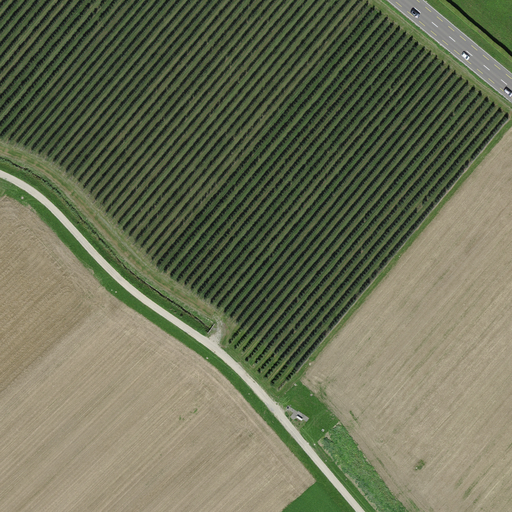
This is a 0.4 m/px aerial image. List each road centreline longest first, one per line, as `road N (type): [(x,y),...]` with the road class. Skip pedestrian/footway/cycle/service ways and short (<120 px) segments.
road 1 (track): [(361,511),(238,369),(118,280),(36,193),(0,174)]
road 2 (primary): [(511,88),(403,0)]
